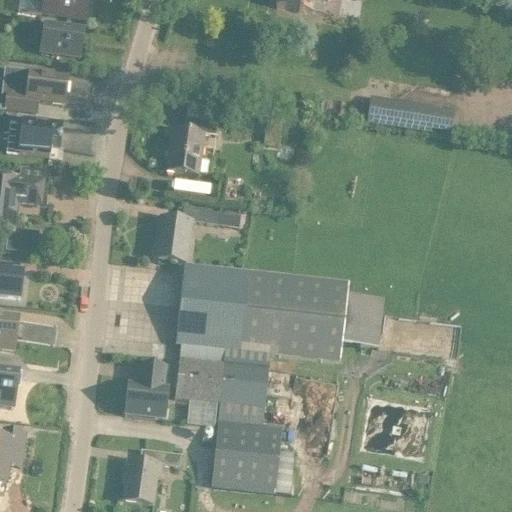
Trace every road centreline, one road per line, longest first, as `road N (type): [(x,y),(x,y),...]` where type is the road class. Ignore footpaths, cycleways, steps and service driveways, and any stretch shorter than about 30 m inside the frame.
road 1 (residential): [(66,511),(121,124),(159,0)]
road 2 (track): [(511,384),(400,366),(356,383),(334,475),(299,511)]
